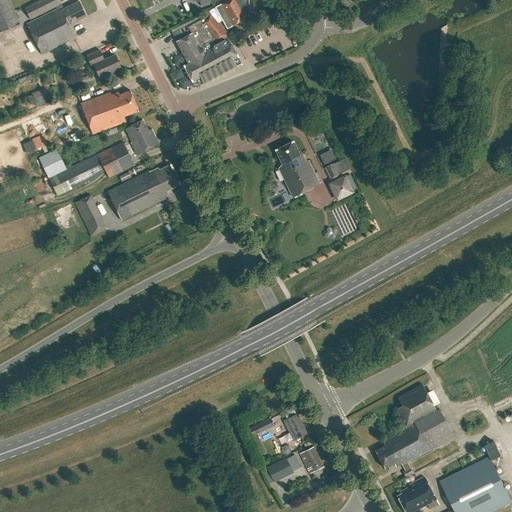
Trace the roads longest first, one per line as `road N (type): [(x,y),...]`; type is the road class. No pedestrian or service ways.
road 1 (primary): [(0,453),(253,343),(511,197)]
road 2 (primary): [(235,236),(0,369)]
road 3 (tertiary): [(322,408),(433,351),(511,284)]
road 4 (tertiary): [(322,408),(235,236)]
road 5 (tertiary): [(235,236),(175,109)]
road 6 (tertiary): [(294,58),(175,109)]
road 7 (unclassified): [(175,109),(120,0)]
